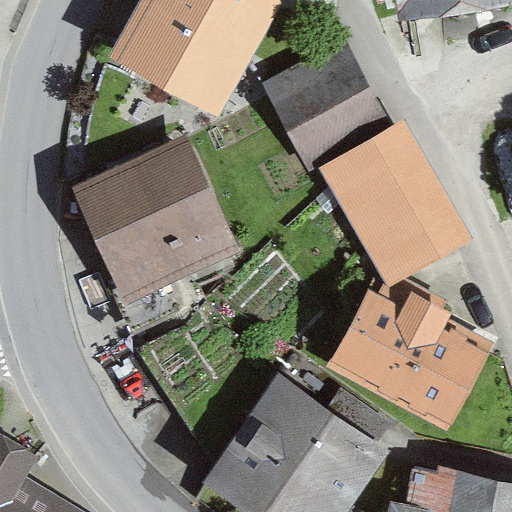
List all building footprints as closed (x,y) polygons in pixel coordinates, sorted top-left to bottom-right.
[(259,0),(144,0),(112,59),(210,113),(270,6),(259,0)] [(511,0),(403,0),(405,19),(511,7),(511,0)] [(334,19),(269,47),(281,75),(346,46),(334,19)] [(266,93),(305,166),(379,127),(340,54),(266,93)] [(450,236),(390,128),(332,160),(392,268),(450,236)] [(74,198),(125,307),(235,256),(183,147),(74,198)] [(374,272),(313,368),(424,437),(484,341),(374,272)] [(285,388),(206,301),(186,324),(142,343),(227,467),(285,388)] [(278,511),(324,511),(382,432),(298,371),(285,388),(227,467),(224,472),(278,511)] [(0,511),(14,511),(9,508),(39,462),(0,436),(0,511)] [(511,511),(511,490),(415,470),(406,511),(511,511)]
